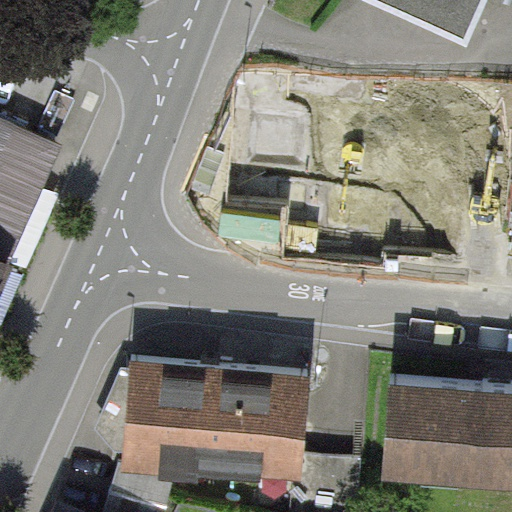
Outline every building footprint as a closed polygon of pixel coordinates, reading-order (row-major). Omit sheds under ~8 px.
[(408,0),(463,24),(473,0),(408,0)] [(198,182),(331,232),(368,135),(234,85),(198,182)] [(0,280),(64,145),(0,114),(0,280)] [(308,456),(311,375),(128,367),(124,448),(308,456)] [(511,471),(511,388),(389,381),(384,464),(511,471)] [(49,511),(166,511),(174,494),(113,469),(99,503),(60,487),(49,511)]
